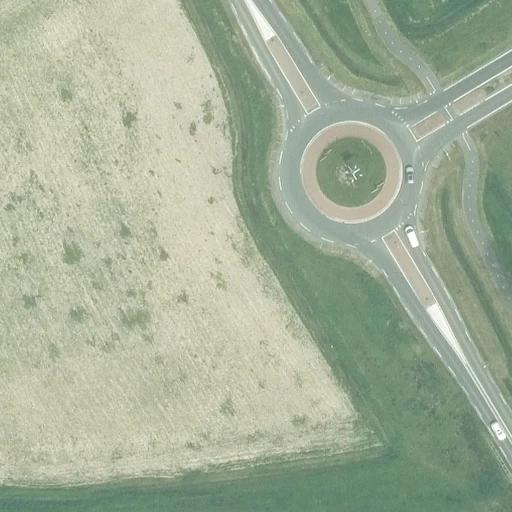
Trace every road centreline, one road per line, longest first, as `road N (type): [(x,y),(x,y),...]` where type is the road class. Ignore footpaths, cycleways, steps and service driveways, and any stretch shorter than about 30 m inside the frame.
road 1 (secondary): [(358,232),(459,356)]
road 2 (secondary): [(459,356),(447,311),(396,212)]
road 3 (secondary): [(302,130),(290,152),(295,200),(311,219),(358,232)]
road 4 (secondary): [(239,0),(302,130)]
road 5 (motorway): [(511,57),(390,122)]
road 6 (secondary): [(332,110),(258,0)]
